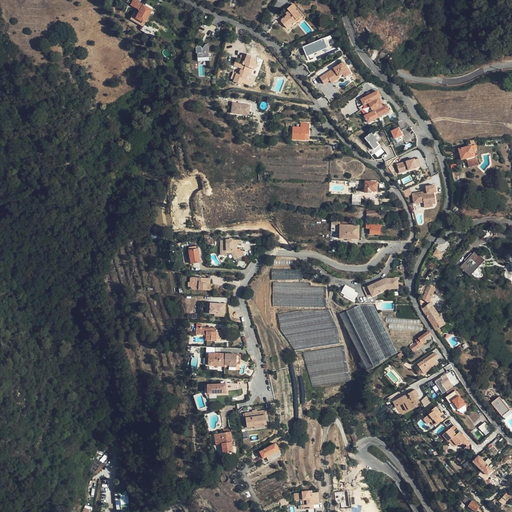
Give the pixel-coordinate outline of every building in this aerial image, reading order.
[(130,19),(143,27),(152,10),(134,0),(132,0),(130,5),(136,9),(130,19)] [(297,21),(302,17),(295,9),(296,8),(293,5),(287,9),(290,13),(280,21),(286,28),(296,20),(297,21)] [(331,104),(358,88),(325,33),(298,50),(331,104)] [(197,58),(209,57),(208,44),(196,45),(197,58)] [(248,78),(251,72),(253,67),(255,68),(256,69),(259,64),(256,62),(255,56),(248,54),(246,59),(247,59),(247,61),(246,61),(245,63),(237,60),(236,64),(243,67),(241,72),(242,72),(241,74),(238,73),(235,81),(242,84),(243,83),(251,86),(253,81),(248,78)] [(367,123),(377,118),(376,117),(388,111),(386,105),(382,107),(378,98),(380,97),(377,91),(360,100),(363,105),(368,103),(372,112),(364,116),(367,123)] [(251,105),(234,102),(232,113),(249,116),(251,105)] [(353,117),(346,106),(338,111),(345,122),(353,117)] [(310,134),(310,123),(301,122),(300,127),(293,127),(292,139),(306,140),(306,134),(310,134)] [(400,127),(391,130),(397,145),(406,141),(400,127)] [(381,138),(375,130),(365,138),(376,151),(382,146),(377,141),(381,138)] [(473,155),(472,151),(470,146),(469,147),(458,150),(459,153),(461,159),(465,158),(473,156),(473,155)] [(415,158),(397,162),(399,170),(408,168),(408,170),(421,167),(419,159),(415,160),(415,158)] [(476,159),(466,161),(467,167),(477,164),(476,159)] [(376,191),(376,182),(365,182),(364,193),(369,193),(370,191),(376,191)] [(426,192),(412,194),(413,204),(422,203),(423,206),(432,205),(431,199),(434,199),(433,193),(435,193),(435,186),(425,187),(426,192)] [(352,194),(353,204),(361,204),(361,194),(352,194)] [(348,220),(331,220),(331,231),(340,230),(340,238),(358,238),(358,225),(347,225),(348,220)] [(379,234),(379,226),(381,226),(381,225),(367,225),(366,228),(369,228),(369,234),(379,234)] [(227,255),(227,252),(227,250),(231,250),(232,252),(236,261),(242,257),(236,245),(242,244),(242,239),(221,240),(221,252),(221,255),(227,255)] [(199,263),(197,248),(191,248),(190,243),(181,244),(182,249),(188,249),(191,264),(199,263)] [(436,248),(433,255),(440,259),(444,252),(436,248)] [(471,275),(484,260),(474,251),(459,268),(469,276),(471,275)] [(300,278),(300,269),(276,269),(276,278),(300,278)] [(210,283),(210,277),(190,276),(190,282),(191,283),(191,289),(206,290),(207,283),(210,283)] [(386,279),(372,287),(377,295),(382,292),(388,289),(399,289),(398,278),(386,279)] [(430,298),(435,288),(428,284),(424,291),(425,292),(424,294),(422,298),(427,302),(428,302),(430,300),(430,298)] [(355,301),(359,291),(344,285),(341,295),(355,301)] [(302,305),(320,305),(320,286),(276,286),(276,305),(302,305)] [(377,295),(372,287),(370,288),(376,299),(384,295),(382,292),(377,295)] [(208,302),(207,310),(210,310),(210,313),(215,313),(215,315),(225,316),(226,304),(208,302)] [(431,302),(422,307),(436,329),(445,324),(431,302)] [(333,322),(327,308),(319,308),(320,305),(302,305),(278,309),(282,329),(283,329),(333,322)] [(359,308),(347,308),(344,309),(369,361),(381,354),(359,308)] [(390,349),(371,308),(359,308),(381,354),(390,349)] [(342,342),(333,322),(283,329),(292,341),(297,349),(303,348),(342,342)] [(393,329),(393,335),(412,336),(412,327),(405,327),(405,329),(399,329),(399,323),(390,323),(390,329),(393,329)] [(222,331),(210,331),(207,331),(207,327),(195,327),(194,335),(206,335),(206,340),(215,341),(215,339),(221,339),(222,331)] [(430,334),(428,331),(415,341),(416,342),(409,347),(413,351),(422,345),(421,341),(430,334)] [(346,370),(342,342),(303,348),(313,379),(346,370)] [(236,369),(236,365),(237,362),(241,362),(241,354),(209,352),(209,367),(236,369)] [(423,373),(437,363),(434,359),(437,357),(435,353),(425,359),(417,365),(423,373)] [(447,391),(452,387),(447,378),(442,381),(440,383),(442,386),(444,389),(446,391),(447,391)] [(226,383),(207,382),(207,392),(225,393),(226,383)] [(465,404),(455,390),(445,397),(449,403),(451,401),(457,410),(465,404)] [(395,411),(401,407),(403,405),(407,412),(421,403),(412,391),(391,405),(395,411)] [(428,395),(421,400),(425,406),(432,401),(428,395)] [(491,402),(497,409),(498,408),(499,410),(498,410),(502,415),(509,409),(499,396),(491,402)] [(428,425),(431,422),(434,420),(438,424),(441,422),(442,423),(447,418),(443,412),(441,414),(436,408),(432,411),(432,413),(423,420),(428,425)] [(248,426),(255,425),(255,424),(264,423),(264,424),(268,424),(265,410),(246,412),(247,422),(248,426)] [(487,428),(484,423),(478,427),(482,432),(487,428)] [(450,441),(460,433),(454,425),(450,429),(445,433),(447,435),(444,437),(448,442),(449,442),(450,441)] [(214,434),(214,438),(217,437),(218,445),(223,444),(224,444),(224,448),(223,448),(224,454),(234,453),(233,443),(232,431),(214,434)] [(466,440),(460,433),(450,441),(452,444),(454,442),(457,447),(461,445),(466,440)] [(281,454),(275,443),(261,451),(259,451),(263,458),(266,456),(268,460),(281,454)] [(484,467),(486,465),(477,455),(472,461),(479,468),(482,465),(484,467)] [(491,470),(486,465),(484,467),(482,465),(479,468),(481,471),(487,475),(491,470)] [(319,482),(312,483),(310,483),(310,482),(302,482),(303,483),(295,484),(296,492),(303,491),(304,496),(301,497),(302,502),(315,500),(315,497),(315,494),(320,493),(319,482)] [(129,511),(127,490),(115,491),(117,509),(122,509),(121,511),(129,511)] [(507,493),(500,501),(505,505),(511,496),(507,493)] [(480,506),(472,500),(469,506),(476,511),(480,506)]
